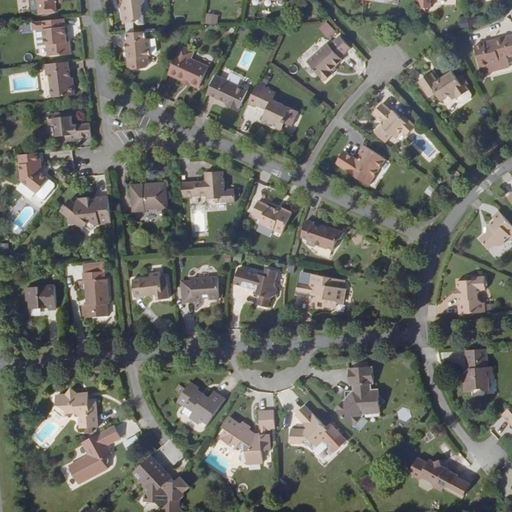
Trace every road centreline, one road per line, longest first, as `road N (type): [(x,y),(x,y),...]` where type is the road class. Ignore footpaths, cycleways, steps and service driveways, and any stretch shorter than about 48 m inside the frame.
road 1 (residential): [(104,88),(108,150),(205,139)]
road 2 (residential): [(490,465),(442,408),(420,332)]
road 3 (residential): [(436,241),(301,182)]
road 4 (residential): [(301,182),(381,67)]
road 5 (residential): [(128,355),(0,364)]
road 6 (residential): [(307,342),(294,375),(275,381),(238,372),(224,348)]
